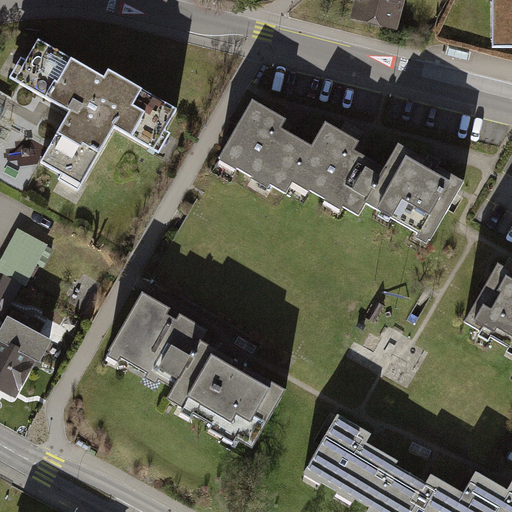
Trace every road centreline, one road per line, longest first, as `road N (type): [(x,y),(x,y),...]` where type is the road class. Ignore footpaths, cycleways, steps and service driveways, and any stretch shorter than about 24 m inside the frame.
road 1 (residential): [(110,0),(511,101)]
road 2 (tertiary): [(125,511),(0,444)]
